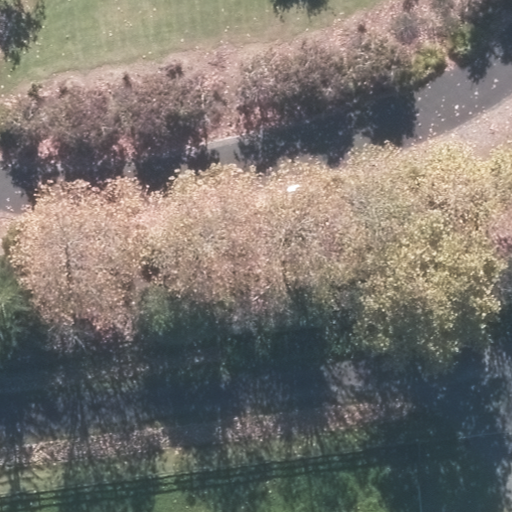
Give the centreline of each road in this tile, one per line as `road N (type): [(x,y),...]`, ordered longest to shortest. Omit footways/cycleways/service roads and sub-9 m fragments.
road 1 (unknown): [(0,177),(56,184),(161,177),(271,154),(457,79),(511,35)]
road 2 (unknown): [(0,415),(511,349)]
